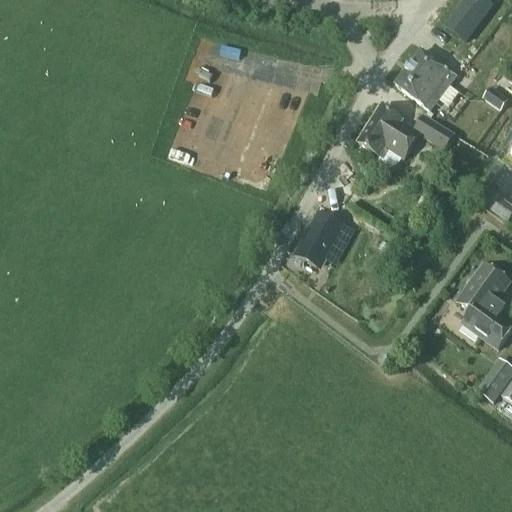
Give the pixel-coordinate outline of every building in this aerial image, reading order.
[(430,113),(455,78),(420,53),(395,88),(430,113)] [(484,104),(501,115),(509,104),(492,92),(484,104)] [(444,152),(454,137),(423,118),(414,133),(401,124),(402,123),(380,109),(358,144),(380,158),(385,150),(404,161),(419,136),(444,152)] [(507,225),(511,217),(511,208),(490,192),(480,205),(507,225)] [(318,213),(293,259),(322,274),(347,229),(318,213)] [(386,255),(390,248),(381,243),(377,250),(386,255)] [(457,305),(471,315),(462,327),(498,353),(511,333),(511,326),(500,318),(504,312),(505,313),(506,312),(495,305),(509,285),(484,267),(457,305)] [(511,384),(511,372),(500,363),(477,396),(495,409),(511,384)] [(511,388),(503,401),(511,407),(511,388)]
